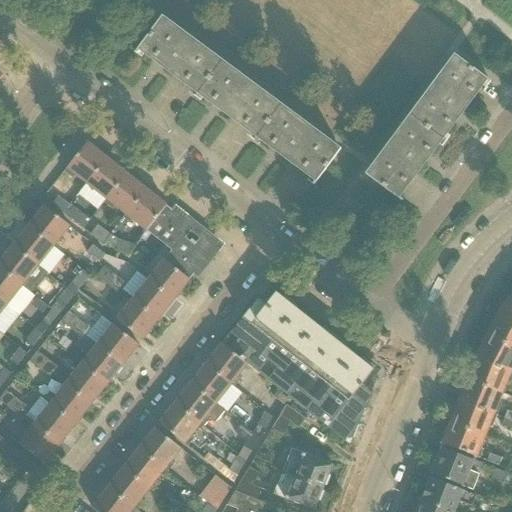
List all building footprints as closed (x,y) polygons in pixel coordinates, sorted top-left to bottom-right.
[(195,97),(220,64),(161,21),(163,18),(162,17),(136,53),(137,54),(141,48),(199,91),(195,97)] [(456,59),(413,118),(446,142),(441,138),(484,80),(489,84),(490,83),(455,56),(454,57),(456,59)] [(253,140),(254,141),(279,108),(220,64),(195,97),(196,98),(200,92),(257,135),(253,140)] [(279,108),(254,141),(255,141),(259,136),(317,179),(313,185),(314,185),(340,150),(339,149),(337,151),(279,108)] [(446,142),(413,118),(369,176),(367,174),(366,176),(401,202),(402,201),(397,197),(440,139),(446,143),(446,142)] [(76,176),(86,184),(106,158),(87,144),(64,173),(73,180),(76,176)] [(97,192),(107,200),(126,175),(106,158),(86,184),(87,185),(85,188),(94,196),(97,192)] [(124,219),(124,220),(147,191),(126,175),(107,200),(104,204),(113,211),(116,207),(127,216),(124,219)] [(136,222),(147,231),(167,206),(147,191),(124,220),(133,226),(136,222)] [(69,205),(58,196),(52,204),(63,213),(69,205)] [(349,198),(342,208),(355,217),(362,207),(349,198)] [(140,241),(164,260),(186,238),(196,225),(174,208),(172,210),(167,206),(147,231),(140,241)] [(45,207),(29,227),(58,250),(64,241),(61,238),(70,227),(45,207)] [(90,220),(78,210),(70,220),(83,230),(90,220)] [(97,225),(90,235),(103,244),(110,234),(97,225)] [(29,227),(13,247),(37,265),(39,267),(42,270),(47,274),(49,275),(64,256),(53,248),(54,247),(29,227)] [(164,260),(164,261),(190,281),(194,275),(196,276),(213,256),(197,243),(195,245),(186,238),(164,260)] [(116,249),(115,252),(118,253),(128,256),(135,246),(133,245),(119,241),(117,248),(116,249)] [(90,248),(86,254),(99,264),(100,262),(106,255),(95,247),(94,246),(93,245),(90,248)] [(13,247),(0,263),(0,268),(23,287),(26,289),(32,294),(47,274),(42,270),(39,267),(37,265),(13,247)] [(164,261),(148,281),(174,301),(190,281),(164,261)] [(104,267),(96,278),(106,285),(113,276),(114,275),(105,268),(104,268),(104,267)] [(0,268),(0,301),(7,307),(19,316),(35,296),(32,294),(26,289),(23,287),(0,268)] [(81,270),(72,282),(80,289),(86,281),(90,276),(81,270)] [(106,285),(116,293),(124,283),(114,275),(113,276),(106,285)] [(148,281),(133,301),(158,321),(174,301),(148,281)] [(81,290),(79,292),(94,304),(96,306),(104,296),(102,294),(87,282),(81,290)] [(66,289),(56,302),(57,303),(58,303),(64,308),(74,296),(67,290),(66,289)] [(258,299),(221,346),(246,365),(247,365),(278,390),(289,398),(350,446),(365,408),(365,407),(364,406),(364,405),(358,401),(365,391),(366,392),(367,392),(368,392),(369,392),(370,392),(371,391),(372,391),(376,380),(369,375),(373,370),(276,293),(265,306),(258,299)] [(509,300),(502,307),(511,315),(511,293),(509,297),(509,300)] [(0,301),(0,333),(3,336),(19,316),(7,307),(0,301)] [(158,321),(133,301),(117,321),(143,341),(158,321)] [(491,325),(486,335),(511,347),(511,315),(502,307),(494,324),(491,325)] [(51,310),(39,326),(39,327),(46,332),(58,316),(53,311),(52,311),(51,310)] [(68,314),(61,323),(70,330),(73,326),(77,321),(78,319),(69,312),(68,314)] [(101,317),(86,337),(97,345),(123,366),(138,346),(122,333),(112,325),(101,317)] [(73,326),(70,330),(79,337),(81,338),(89,327),(78,319),(77,321),(73,326)] [(35,329),(25,342),(33,348),(43,335),(35,329)] [(482,348),(478,360),(510,373),(510,372),(511,372),(511,370),(511,347),(486,335),(481,346),(482,348)] [(97,345),(81,365),(107,385),(123,366),(97,345)] [(221,346),(205,366),(230,385),(231,385),(235,388),(242,379),(238,376),(246,365),(221,346)] [(19,349),(9,361),(13,364),(14,365),(17,368),(27,355),(20,350),(19,349)] [(29,362),(39,369),(46,360),(36,353),(29,362)] [(46,360),(39,369),(48,377),(55,368),(46,360)] [(471,369),(466,380),(501,394),(510,373),(478,360),(474,369),(471,369)] [(81,365),(66,385),(92,405),(107,385),(81,365)] [(205,366),(190,385),(215,405),(224,412),(226,414),(241,394),(230,385),(205,366)] [(3,369),(0,372),(0,388),(11,375),(5,370),(3,369)] [(464,393),(460,402),(493,415),(501,394),(466,380),(462,390),(464,393)] [(66,385),(50,405),(76,426),(92,405),(66,385)] [(190,385),(174,405),(200,425),(203,428),(210,419),(215,423),(224,412),(215,405),(190,385)] [(278,390),(272,397),(283,406),(289,398),(278,390)] [(15,400),(6,392),(0,399),(0,402),(8,409),(15,400)] [(40,397),(25,416),(35,424),(34,425),(60,446),(76,426),(50,405),(40,397)] [(8,409),(17,416),(24,407),(15,400),(8,409)] [(454,412),(450,422),(484,436),(493,415),(460,402),(457,411),(454,412)] [(200,425),(174,405),(159,424),(188,447),(195,438),(192,435),(200,425)] [(271,431),(282,438),(289,425),(297,430),(304,420),(285,407),(271,431)] [(511,413),(506,411),(502,419),(511,422),(511,413)] [(263,413),(257,425),(265,430),(272,418),(263,413)] [(511,422),(502,419),(500,427),(511,431),(511,422)] [(484,436),(450,422),(446,433),(447,436),(443,445),(476,458),(484,436)] [(60,446),(34,425),(19,445),(45,465),(60,446)] [(241,425),(234,433),(244,441),(250,434),(241,425)] [(155,429),(139,450),(165,471),(168,473),(175,464),(172,461),(181,450),(155,429)] [(251,433),(243,447),(251,452),(259,438),(251,433)] [(0,437),(0,449),(3,451),(9,444),(0,437)] [(14,447),(7,455),(22,466),(28,459),(14,447)] [(431,475),(450,483),(473,491),(479,475),(470,472),(472,467),(481,470),(483,465),(442,449),(436,463),(434,464),(432,468),(433,470),(431,475)] [(139,450),(123,470),(149,491),(150,490),(153,492),(160,483),(157,481),(165,471),(139,450)] [(283,473),(286,474),(323,489),(332,466),(292,450),(283,473)] [(485,462),(497,466),(500,459),(488,455),(485,462)] [(231,468),(229,471),(236,476),(238,474),(245,462),(237,457),(232,467),(231,468)] [(28,472),(45,485),(50,477),(34,464),(28,472)] [(249,468),(235,493),(257,501),(261,489),(253,486),(260,474),(249,468)] [(123,470),(107,490),(135,511),(137,511),(138,511),(144,503),(141,501),(149,491),(123,470)] [(491,480),(502,484),(506,474),(495,470),(491,480)] [(323,489),(286,474),(282,485),(279,484),(274,495),(314,511),(323,489)] [(200,496),(217,510),(232,488),(215,475),(200,496)] [(431,478),(422,500),(450,511),(453,511),(458,502),(472,508),(476,497),(431,478)] [(135,511),(107,490),(92,509),(96,511),(138,511),(137,511),(135,511)] [(235,493),(227,506),(242,511),(264,511),(267,505),(257,501),(235,493)] [(416,511),(450,511),(422,500),(416,511)]
